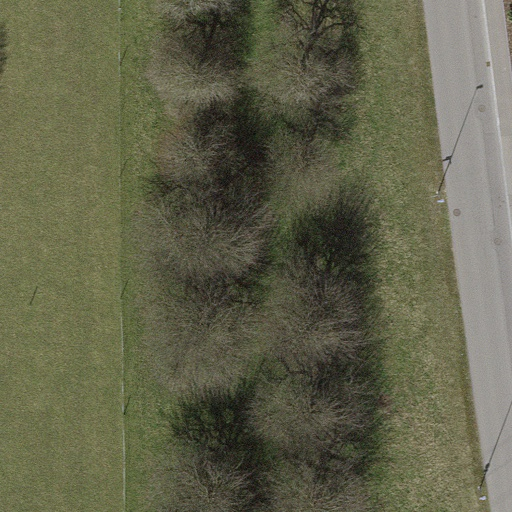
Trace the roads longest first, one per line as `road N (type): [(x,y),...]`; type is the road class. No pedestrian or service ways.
road 1 (tertiary): [(487,245),(455,0)]
road 2 (tertiary): [(511,431),(487,245)]
